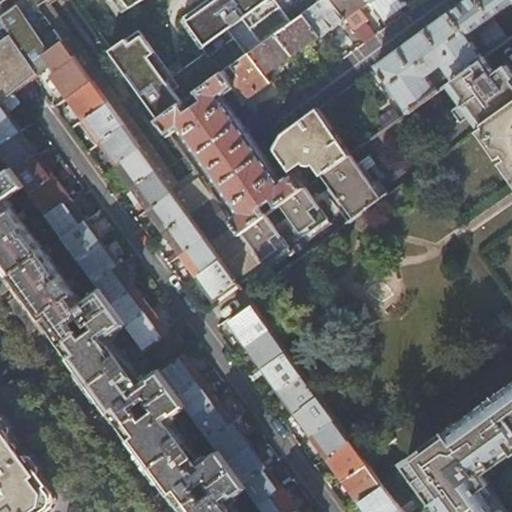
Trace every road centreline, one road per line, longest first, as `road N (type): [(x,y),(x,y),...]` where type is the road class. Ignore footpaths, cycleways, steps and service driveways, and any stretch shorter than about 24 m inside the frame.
road 1 (residential): [(34,97),(333,511)]
road 2 (residential): [(0,328),(131,511)]
road 3 (residential): [(433,0),(253,129)]
